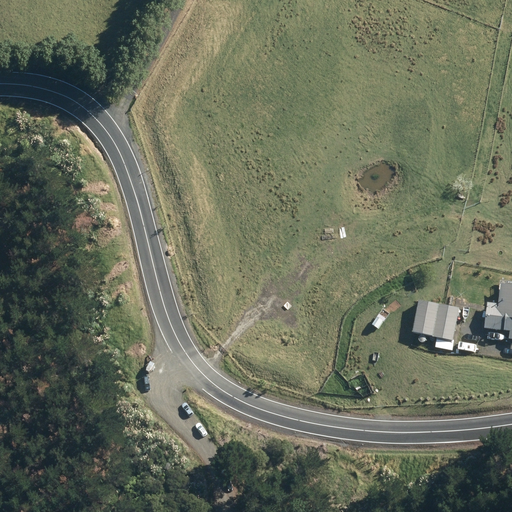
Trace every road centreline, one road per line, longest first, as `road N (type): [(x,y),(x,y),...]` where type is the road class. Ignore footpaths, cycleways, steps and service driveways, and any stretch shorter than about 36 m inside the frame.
road 1 (tertiary): [(511,422),(433,435),(241,410),(179,355),(105,139),(81,106),(39,80),(0,83)]
road 2 (track): [(179,355),(163,368),(160,392),(214,461),(225,511)]
